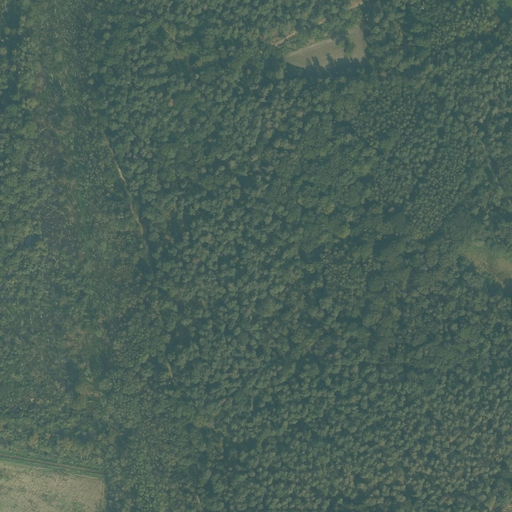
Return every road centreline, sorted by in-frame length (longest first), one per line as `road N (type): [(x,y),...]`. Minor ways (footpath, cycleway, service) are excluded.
road 1 (track): [(93,0),(103,127),(149,255),(202,511)]
road 2 (track): [(232,62),(321,90),(411,80),(482,145),(511,199)]
road 3 (track): [(232,62),(96,0)]
road 4 (track): [(249,66),(295,33),(368,0)]
